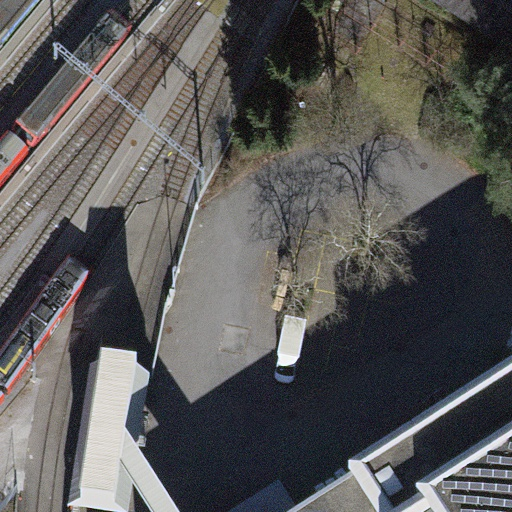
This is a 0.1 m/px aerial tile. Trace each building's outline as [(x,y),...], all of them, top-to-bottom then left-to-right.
[(511,0),(441,0),(511,44),(511,0)] [(137,472),(151,383),(91,373),(69,511),(130,511),(132,502),(137,472)] [(511,511),(511,393),(349,497),(352,503),(337,511),(511,511)] [(161,511),(137,472),(132,502),(138,511),(161,511)] [(294,511),(280,490),(245,511),(294,511)]
